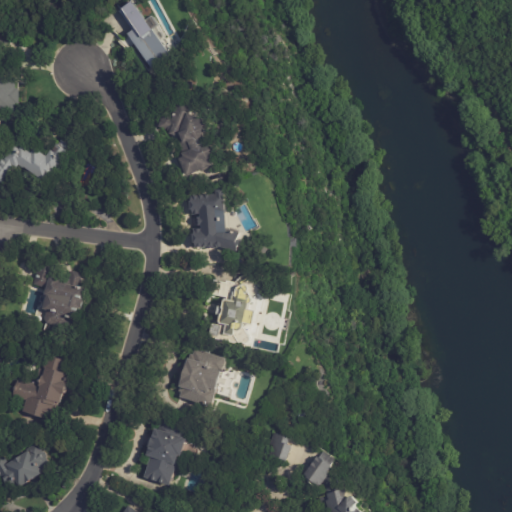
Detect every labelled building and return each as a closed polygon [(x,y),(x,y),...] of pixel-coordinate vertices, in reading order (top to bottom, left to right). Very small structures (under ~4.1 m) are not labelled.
[(163,21),(175,39),(169,44),(177,56),(157,70),(133,35),(138,31),(125,12),(128,11),(127,9),(136,2),(141,9),(142,8),(151,22),(158,17),(162,22),(163,21)] [(5,77),(13,77),(12,88),(16,89),(16,104),(12,104),(12,112),(0,111),(0,74),(1,74),(1,77),(5,77)] [(192,106),(193,106),(189,114),(201,119),(205,127),(199,140),(201,140),(202,143),(213,148),(208,160),(210,166),(184,177),(177,159),(182,157),(180,153),(182,152),(176,137),(168,134),(169,131),(158,126),(164,113),(172,117),(172,116),(171,115),(172,113),(174,114),(179,101),(192,106)] [(67,152),(50,177),(42,180),(23,167),(22,169),(19,166),(17,169),(14,166),(2,185),(0,183),(0,161),(1,160),(3,162),(13,146),(18,150),(20,147),(30,153),(33,148),(45,156),(50,150),(51,151),(56,144),(67,152)] [(225,211),(226,229),(240,233),(238,240),(240,241),(237,252),(220,247),(218,249),(214,249),(212,247),(193,248),(192,234),(198,234),(197,215),(193,215),(192,210),(190,210),(189,195),(217,193),(217,191),(224,190),(225,211)] [(44,265),(52,267),(50,277),(60,280),(59,283),(69,285),(73,271),(84,274),(80,288),(84,289),(81,300),(83,301),(81,309),(79,309),(76,319),(68,317),(65,327),(63,328),(60,327),(58,326),(59,323),(55,322),(52,325),(47,324),(45,320),(48,311),(42,310),(46,296),(44,295),(46,288),(35,285),(41,264),(44,265)] [(268,286),(248,298),(248,300),(248,302),(247,304),(245,304),(244,309),(252,311),(249,325),(241,324),(240,328),(242,328),(248,340),(247,343),(244,344),(241,345),(239,343),(237,344),(236,343),(235,342),(233,344),(228,343),(227,342),(226,342),(224,342),(224,341),(222,342),(208,339),(209,336),(207,336),(207,334),(209,325),(210,325),(210,324),(218,326),(218,325),(215,324),(215,323),(216,315),(213,315),(215,307),(218,307),(220,300),(221,301),(221,299),(224,300),(225,298),(207,295),(207,294),(208,284),(209,285),(209,283),(212,284),(212,280),(224,283),(224,281),(232,283),(235,281),(235,280),(237,279),(237,278),(244,274),(247,273),(251,280),(260,275),(268,286)] [(225,369),(212,412),(178,402),(181,392),(178,392),(187,363),(190,364),(193,353),(226,363),(225,369)] [(67,384),(57,413),(53,412),(51,421),(24,413),(28,401),(14,397),(21,376),(41,382),(43,376),(44,376),(50,356),(68,362),(64,373),(70,375),(67,384)] [(47,420),(19,411),(16,420),(44,429),(47,420)] [(298,413),(305,414),(304,423),(297,422),(298,413)] [(187,441),(182,457),(179,456),(177,464),(179,464),(172,487),(147,478),(154,458),(148,456),(150,449),(149,449),(152,438),(154,439),(157,429),(162,431),(165,421),(190,429),(186,440),(188,440),(187,441)] [(288,439),(286,445),(290,447),(284,463),(265,455),(273,433),(288,439)] [(33,478),(16,489),(15,487),(7,492),(0,479),(0,455),(1,455),(6,464),(37,446),(49,466),(39,472),(40,474),(33,478)] [(319,456),(333,465),(336,461),(323,451),(319,456)] [(327,471),(324,475),(326,476),(317,490),(301,478),(315,458),(319,460),(323,454),(333,461),(328,468),(329,468),(327,471)] [(357,511),(329,511),(326,501),(329,501),(327,494),(339,491),(341,497),(345,496),(346,499),(348,501),(351,498),(356,504),(353,507),(357,511)]
